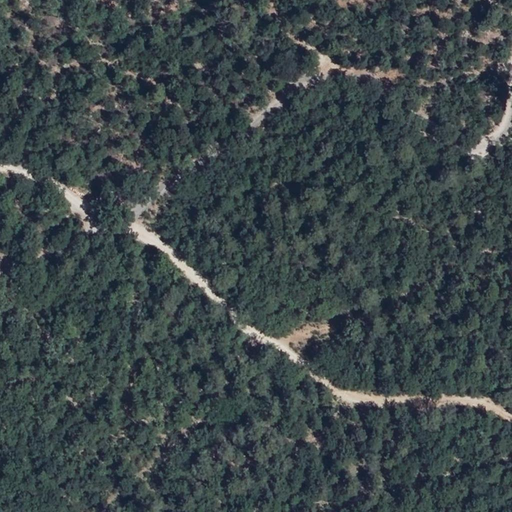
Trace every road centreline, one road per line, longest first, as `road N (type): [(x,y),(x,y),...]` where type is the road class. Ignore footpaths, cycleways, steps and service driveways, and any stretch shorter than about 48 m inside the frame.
road 1 (track): [(0,264),(118,217),(331,69),(386,84),(447,134),(473,140),(497,137),(511,80)]
road 2 (track): [(276,344),(105,202),(0,167)]
road 3 (track): [(511,417),(477,402),(354,398),(276,344)]
